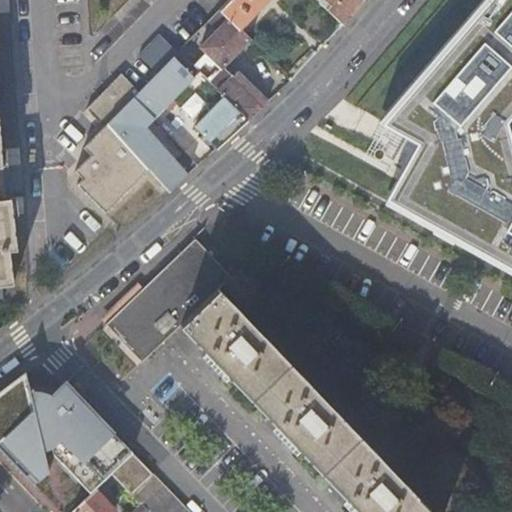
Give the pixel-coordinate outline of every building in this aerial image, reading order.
[(268,0),(227,0),(217,11),(226,20),(238,31),(268,0)] [(316,0),(343,25),(363,0),(316,0)] [(511,0),(481,0),(376,122),(415,144),(400,172),(382,204),(511,275),(511,148),(505,122),(511,114),(511,0)] [(226,20),(217,11),(207,21),(216,30),(226,20)] [(225,65),(249,41),(238,31),(226,20),(216,30),(199,47),(205,53),(192,66),(199,72),(217,90),(224,96),(248,119),(267,102),(235,73),(234,74),(225,65)] [(172,57),(176,52),(159,35),(137,56),(155,74),(172,57)] [(192,66),(177,51),(176,52),(172,57),(193,78),(199,72),(192,66)] [(193,78),(172,57),(155,74),(138,92),(107,123),(151,170),(169,190),(177,182),(187,174),(144,127),(166,104),(193,78)] [(107,123),(138,92),(119,74),(84,109),(103,127),(82,148),(89,155),(73,171),(82,179),(76,185),(105,214),(151,170),(107,123)] [(211,110),(224,96),(217,90),(205,103),(211,110)] [(216,147),(248,119),(224,96),(211,110),(194,127),(216,147)] [(0,276),(10,276),(8,243),(16,242),(14,207),(13,193),(13,191),(0,192),(0,190),(0,159),(6,160),(6,157),(5,143),(3,108),(0,108),(0,276)] [(179,327),(202,351),(199,355),(223,379),(226,376),(273,425),(269,428),(293,453),(296,450),(343,498),(340,501),(349,511),(424,511),(415,502),(418,499),(217,291),(230,279),(194,240),(105,325),(116,336),(141,363),(179,327)] [(27,384),(24,372),(0,389),(0,449),(34,486),(48,474),(41,442),(46,438),(39,406),(46,400),(56,390),(52,387),(47,385),(43,384),(38,384),(32,384),(27,384)] [(187,511),(64,382),(56,390),(46,400),(52,407),(51,407),(50,408),(49,409),(47,411),(46,414),(46,416),(47,418),(49,421),(51,422),(52,423),(55,424),(58,422),(60,422),(61,421),(62,420),(63,418),(66,422),(48,438),(52,455),(91,494),(95,490),(110,475),(139,505),(145,511),(187,511)] [(91,494),(73,511),(72,511),(112,511),(114,510),(95,490),(91,494)]
